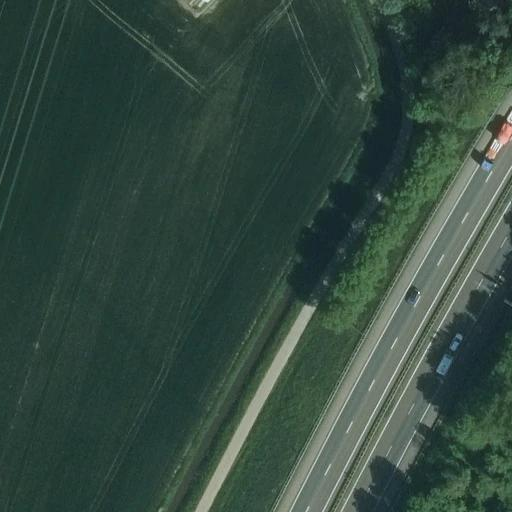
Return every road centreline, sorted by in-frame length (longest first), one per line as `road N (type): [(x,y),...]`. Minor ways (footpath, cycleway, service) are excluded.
road 1 (unclassified): [(199,511),(398,131),(396,56),(381,0)]
road 2 (motorway): [(511,135),(306,511)]
road 3 (motorway): [(358,511),(511,231)]
